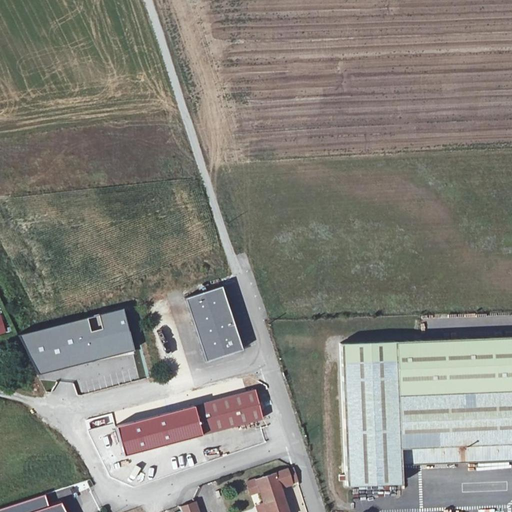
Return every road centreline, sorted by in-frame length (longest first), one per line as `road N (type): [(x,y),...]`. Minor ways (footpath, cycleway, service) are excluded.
road 1 (unclassified): [(295,439),(129,496),(103,485),(74,422),(80,410),(267,360)]
road 2 (track): [(226,245),(147,0)]
road 3 (unclassified): [(226,245),(267,360)]
